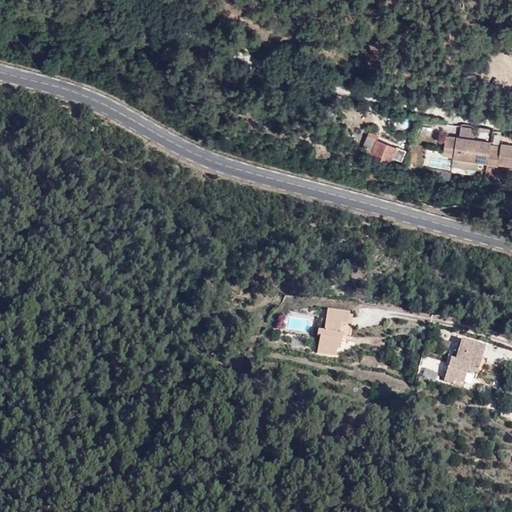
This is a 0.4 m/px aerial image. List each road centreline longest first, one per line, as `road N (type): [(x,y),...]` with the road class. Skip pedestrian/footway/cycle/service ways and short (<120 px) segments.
road 1 (primary): [(511,244),(226,165),(95,99),(0,72)]
road 2 (unclassified): [(511,126),(306,79),(117,0)]
